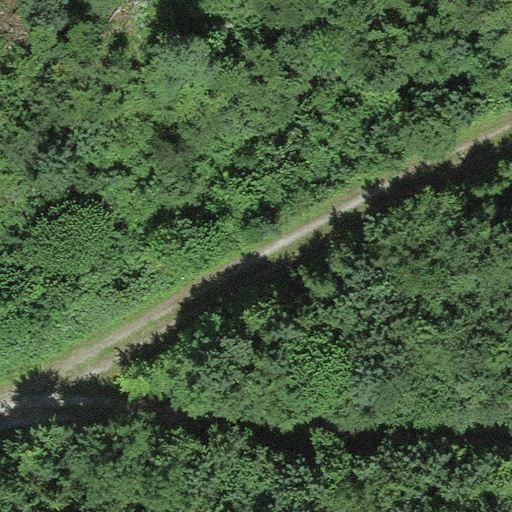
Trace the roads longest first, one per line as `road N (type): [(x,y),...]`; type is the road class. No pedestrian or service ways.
road 1 (track): [(511,128),(255,265),(17,410)]
road 2 (track): [(0,419),(17,410),(285,418),(511,444)]
